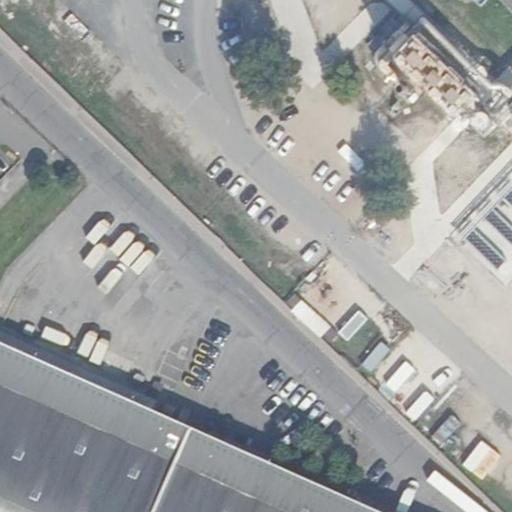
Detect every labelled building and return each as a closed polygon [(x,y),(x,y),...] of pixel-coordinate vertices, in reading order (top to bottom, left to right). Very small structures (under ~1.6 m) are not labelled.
[(460,124),(500,86),(416,0),(395,0),(416,20),(374,61),(414,102),(426,90),(460,124)] [(511,3),(508,0),(490,0),(511,21),(511,3)] [(321,330),(329,321),(351,341),(371,319),(324,277),(296,308),(321,330)] [(395,511),(0,336),(0,511),(395,511)] [(368,363),(381,373),(396,353),(384,344),(368,363)] [(487,444),(467,459),(485,483),(505,467),(487,444)]
